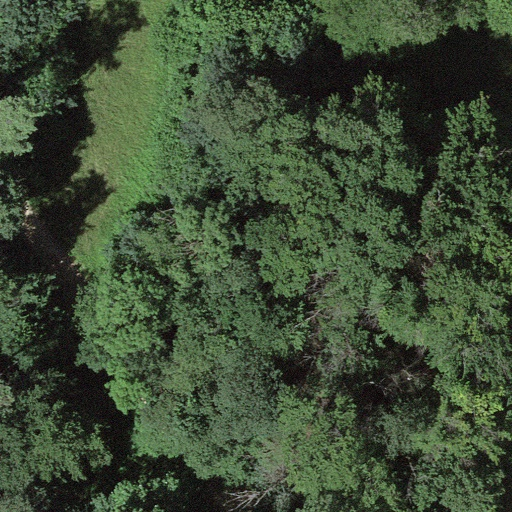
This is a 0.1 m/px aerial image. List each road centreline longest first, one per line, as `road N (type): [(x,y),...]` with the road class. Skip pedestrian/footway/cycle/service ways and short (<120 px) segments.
road 1 (track): [(240,511),(182,447),(29,226),(0,169)]
road 2 (track): [(480,511),(494,350),(511,260)]
